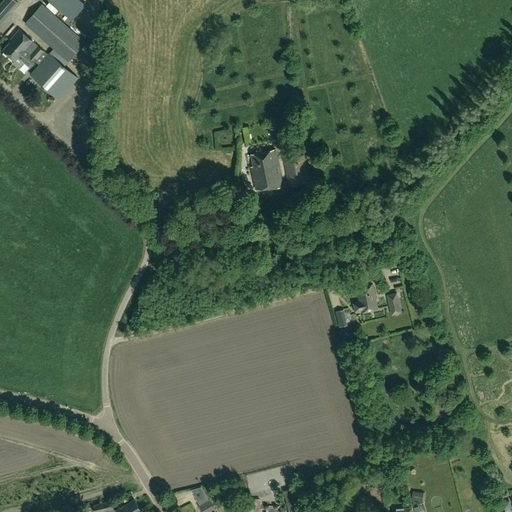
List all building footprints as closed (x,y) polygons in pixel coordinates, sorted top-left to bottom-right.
[(15,0),(2,0),(0,3),(0,23),(19,2),(15,0)] [(47,0),(71,21),(85,6),(79,0),(47,0)] [(79,79),(65,67),(86,43),(42,5),(25,25),(53,50),(50,54),(50,53),(30,75),(59,101),(79,79)] [(15,62),(18,58),(30,68),(44,52),(38,47),(31,55),(26,51),(33,43),(19,31),(9,42),(10,43),(3,51),(15,62)] [(98,49),(87,56),(92,64),(103,57),(98,49)] [(87,92),(88,130),(99,130),(98,91),(87,92)] [(282,135),(288,133),(285,125),(279,127),(282,135)] [(272,140),(280,138),(278,126),(270,128),(272,140)] [(283,186),(275,149),(251,154),(253,166),(251,167),(256,190),(283,186)] [(283,157),(288,187),(309,183),(304,154),(283,157)] [(384,256),(387,269),(398,266),(395,253),(384,256)] [(378,309),(372,285),(356,288),(359,302),(353,303),(355,312),(361,310),(362,313),(378,309)] [(402,312),(397,292),(386,294),(391,315),(402,312)] [(350,303),(342,305),(344,315),(353,313),(350,303)] [(284,491),(288,511),(290,511),(303,509),(298,488),(284,491)] [(419,501),(420,493),(412,492),(411,500),(419,501)] [(215,511),(214,509),(215,509),(210,499),(199,505),(202,511),(215,511)] [(259,511),(260,499),(248,499),(248,511),(259,511)] [(141,511),(134,500),(116,511),(141,511)] [(93,507),(78,510),(78,511),(98,511),(113,509),(111,501),(92,505),(93,507)]
